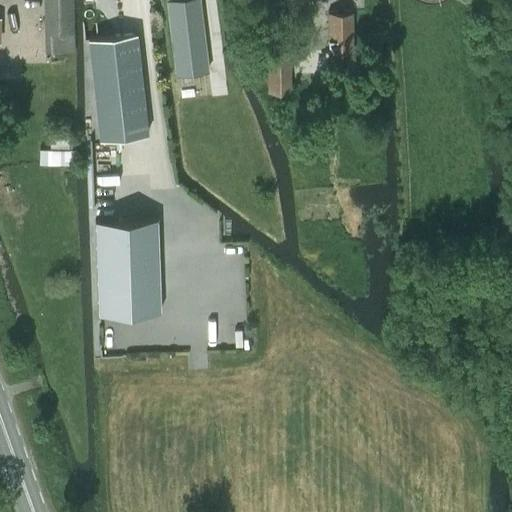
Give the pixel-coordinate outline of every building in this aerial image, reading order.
[(43,0),(45,52),(73,51),(72,0),(43,0)] [(199,0),(165,0),(175,74),(208,70),(199,0)] [(352,12),(327,12),(327,52),(353,52),(352,12)] [(136,32),(88,37),(99,138),(147,132),(136,32)] [(290,92),(289,51),(267,52),(267,92),(290,92)] [(38,163),(72,165),(75,165),(76,149),(73,149),(72,149),(49,148),(39,148),(38,163)] [(157,216),(94,219),(97,311),(160,309),(157,216)]
